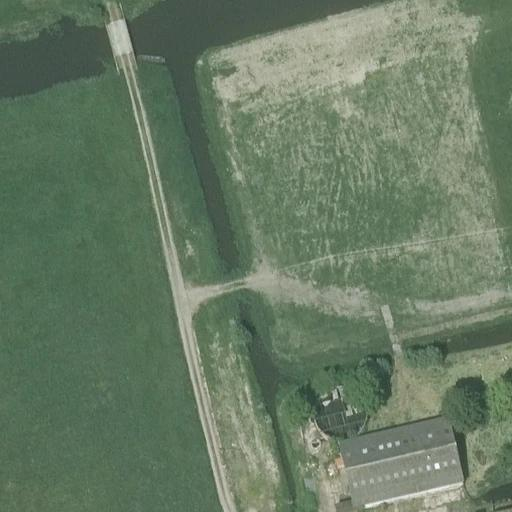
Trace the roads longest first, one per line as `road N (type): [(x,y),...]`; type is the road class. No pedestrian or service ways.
road 1 (track): [(0,21),(107,2),(228,511)]
road 2 (track): [(511,268),(247,277),(181,302)]
